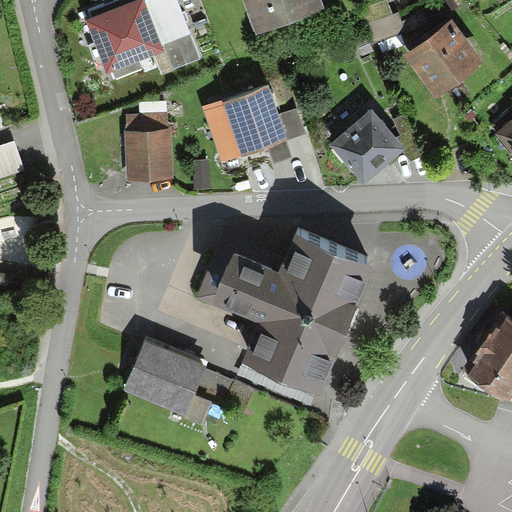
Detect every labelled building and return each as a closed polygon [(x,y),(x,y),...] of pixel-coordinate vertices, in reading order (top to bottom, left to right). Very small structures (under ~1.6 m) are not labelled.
[(160,45),(142,0),(134,0),(89,18),(108,66),(160,45)] [(244,0),(253,23),(314,0),(244,0)] [(478,49),(446,7),(401,40),(432,83),(478,49)] [(261,76),(220,92),(239,142),(281,126),(261,76)] [(367,103),(328,134),(358,171),(397,139),(367,103)] [(511,105),(493,124),(511,143),(511,105)] [(163,112),(122,113),(123,171),(165,170),(163,112)] [(12,140),(0,143),(0,172),(21,166),(12,140)] [(203,160),(189,161),(191,183),(204,182),(203,160)] [(223,241),(204,291),(252,309),(237,349),(316,379),(368,247),(283,214),(265,258),(223,241)] [(10,275),(0,274),(0,284),(9,285),(10,275)] [(511,369),(511,310),(495,300),(459,358),(502,385),(511,369)] [(199,361),(138,334),(115,384),(197,421),(206,402),(185,393),(199,361)]
